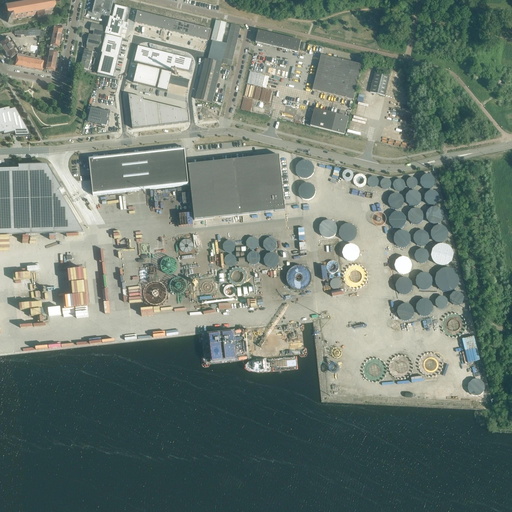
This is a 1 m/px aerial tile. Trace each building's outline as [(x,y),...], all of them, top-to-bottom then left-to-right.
[(52,1),(51,1),(50,0),(28,0),(29,0),(28,0),(28,1),(27,0),(24,0),(25,1),(24,1),(19,2),(18,2),(18,1),(15,1),(15,3),(14,3),(11,3),(9,4),(9,3),(8,4),(8,3),(7,3),(6,3),(5,3),(5,4),(4,5),(4,6),(5,6),(5,7),(5,8),(6,8),(2,9),(3,17),(7,17),(6,17),(7,22),(12,22),(12,20),(17,19),(18,19),(18,20),(21,19),(21,18),(22,18),(26,17),(27,17),(28,17),(28,18),(31,18),(31,16),(31,17),(32,16),(34,16),(34,18),(37,18),(39,18),(39,17),(49,16),(50,16),(50,15),(51,14),(51,13),(51,12),(51,11),(50,11),(52,10),(52,8),(53,8),(54,7),(54,6),(55,6),(55,5),(55,3),(54,3),(54,2),(53,1),(52,1)] [(96,0),(94,13),(109,17),(110,13),(111,14),(111,13),(110,12),(111,9),(113,10),(115,5),(114,4),(112,4),(113,0),(96,0)] [(107,27),(105,34),(121,38),(123,29),(127,30),(127,29),(126,29),(127,24),(128,25),(128,24),(127,24),(130,9),(128,8),(115,5),(112,17),(110,16),(107,27)] [(135,22),(140,24),(143,13),(137,12),(135,22)] [(226,23),(216,21),(211,40),(221,43),(226,23)] [(53,29),(52,33),(62,35),(62,34),(63,32),(62,32),(62,31),(62,29),(56,28),(57,24),(53,25),(52,27),(53,27),(53,29)] [(92,24),(90,31),(94,31),(93,35),(104,38),(106,27),(92,24)] [(231,24),(222,63),(231,66),(231,65),(241,27),(231,24)] [(206,29),(203,39),(208,41),(211,30),(206,28),(206,29)] [(301,41),(258,31),(255,43),(298,53),(301,41)] [(52,33),(51,40),(60,42),(61,40),(62,37),(61,37),(62,35),(52,33)] [(89,35),(86,45),(101,49),(104,38),(93,35),(89,35)] [(106,35),(101,53),(102,53),(102,54),(118,58),(123,39),(106,35)] [(1,41),(0,42),(0,44),(0,45),(0,46),(1,48),(2,48),(10,43),(6,37),(1,40),(2,41),(1,41)] [(10,43),(2,48),(3,50),(4,52),(5,52),(6,54),(13,49),(10,43)] [(138,47),(134,62),(148,66),(152,50),(138,47)] [(6,54),(6,55),(7,57),(8,57),(10,59),(17,54),(13,49),(6,54)] [(48,56),(57,58),(58,58),(58,55),(58,54),(57,54),(58,52),(52,51),(53,50),(49,49),(48,53),(49,53),(48,56)] [(83,56),(91,58),(93,51),(90,51),(89,50),(85,50),(84,52),(83,56)] [(152,50),(148,66),(162,69),(165,53),(152,50)] [(165,53),(162,69),(171,71),(172,68),(173,68),(176,56),(165,53)] [(102,54),(97,74),(114,78),(118,58),(102,54)] [(15,64),(15,65),(16,66),(21,67),(23,58),(23,57),(24,56),(18,55),(16,56),(16,57),(15,64)] [(362,65),(349,62),(343,60),(344,58),(342,58),(341,60),(321,55),(312,90),(328,94),(328,96),(329,96),(330,95),(354,100),(362,65)] [(21,67),(28,69),(35,70),(35,69),(37,58),(24,56),(23,57),(23,58),(21,67)] [(47,63),(56,65),(56,63),(57,63),(57,60),(57,58),(48,56),(47,63)] [(82,62),(90,64),(91,58),(83,56),(83,58),(82,62)] [(176,56),(173,68),(189,72),(192,60),(176,56)] [(204,62),(195,99),(212,103),(222,63),(208,60),(205,59),(204,62)] [(37,60),(35,69),(40,70),(42,70),(42,68),(42,66),(43,62),(37,60)] [(82,62),(80,68),(84,69),(85,69),(88,70),(90,64),(82,62)] [(364,62),(358,88),(377,93),(379,86),(384,67),(364,62)] [(138,64),(133,83),(156,89),(161,70),(138,64)] [(384,67),(379,86),(393,90),(397,70),(384,67)] [(397,70),(393,90),(406,93),(411,74),(397,70)] [(162,71),(157,88),(167,91),(169,84),(188,88),(187,88),(189,81),(190,80),(171,76),(172,73),(162,71)] [(358,88),(353,109),(372,113),(377,93),(358,88)] [(143,98),(128,95),(130,106),(144,104),(143,101),(144,101),(143,98)] [(144,101),(143,101),(144,104),(145,111),(145,118),(146,127),(161,126),(158,104),(144,101)] [(144,104),(130,106),(131,113),(145,111),(144,104)] [(166,106),(158,104),(161,126),(168,125),(166,106)] [(173,108),(166,106),(168,125),(175,124),(173,108)] [(8,108),(0,109),(0,121),(3,133),(2,133),(3,135),(13,132),(14,132),(9,110),(8,108)] [(91,108),(87,122),(107,127),(110,112),(91,108)] [(180,109),(173,108),(175,124),(182,123),(180,109)] [(14,132),(13,132),(14,136),(30,136),(14,109),(9,110),(14,132)] [(188,111),(180,109),(182,123),(189,122),(188,111)] [(345,134),(349,117),(335,114),(336,112),(333,111),(332,113),(315,109),(311,126),(345,134)] [(353,109),(346,135),(366,139),(372,113),(353,109)] [(145,111),(131,113),(131,120),(145,118),(145,111)] [(145,118),(131,120),(132,129),(146,127),(145,118)] [(189,185),(185,148),(139,153),(135,154),(89,159),(92,184),(93,191),(93,196),(189,185)] [(279,155),(188,165),(194,220),(285,211),(284,203),(279,155)] [(0,235),(84,233),(59,191),(62,189),(61,187),(61,188),(48,166),(48,165),(18,166),(17,166),(17,167),(18,167),(18,169),(0,169),(0,235)] [(421,187),(433,189),(435,176),(423,174),(421,187)] [(368,182),(375,187),(379,182),(372,176),(368,182)] [(401,191),(405,182),(397,178),(393,187),(401,191)] [(301,192),(302,203),(314,202),(313,190),(301,192)] [(426,203),(437,204),(439,192),(427,190),(426,203)] [(409,205),(420,204),(419,191),(407,192),(409,205)] [(404,204),(398,193),(387,198),(393,210),(404,204)] [(431,206),(426,221),(439,225),(444,211),(431,206)] [(410,209),(410,222),(422,222),(423,210),(410,209)] [(391,213),(391,227),(404,227),(404,212),(391,213)] [(325,239),(337,237),(332,213),(320,215),(325,239)] [(320,214),(313,215),(316,238),(323,237),(320,214)] [(446,241),(447,226),(434,225),(433,241),(446,241)] [(395,245),(406,247),(408,232),(397,230),(395,245)] [(416,244),(427,244),(427,231),(416,231),(416,244)] [(262,246),(272,252),(278,243),(268,236),(262,246)] [(247,238),(248,249),(258,248),(258,238),(247,238)] [(180,240),(180,254),(194,254),(194,240),(180,240)] [(140,244),(143,257),(155,254),(152,241),(140,244)] [(224,251),(234,252),(234,242),(224,241),(224,251)] [(454,247),(436,243),(432,262),(450,266),(454,247)] [(352,262),(362,266),(369,251),(359,246),(352,262)] [(425,263),(429,252),(418,249),(414,260),(425,263)] [(249,252),(249,264),(258,264),(258,252),(249,252)] [(275,269),(280,257),(269,252),(263,264),(275,269)] [(225,255),(225,266),(236,266),(236,255),(225,255)] [(401,262),(399,261),(397,270),(409,273),(411,262),(401,259),(401,262)] [(147,300),(154,305),(159,304),(165,302),(168,297),(168,288),(177,294),(183,294),(187,288),(187,284),(185,280),(180,276),(184,270),(181,260),(176,261),(172,262),(169,266),(169,270),(167,273),(166,274),(166,277),(164,280),(167,283),(166,283),(167,286),(160,281),(155,282),(150,284),(145,291),(145,295),(147,300)] [(326,270),(336,273),(338,263),(329,261),(326,270)] [(249,266),(248,276),(257,276),(258,267),(249,266)] [(288,280),(291,288),(303,289),(303,287),(310,284),(310,277),(306,266),(298,266),(288,270),(288,280)] [(453,293),(461,274),(442,266),(434,286),(453,293)] [(417,276),(420,289),(431,286),(428,273),(417,276)] [(340,278),(330,280),(331,289),(341,287),(340,278)] [(410,293),(411,279),(397,278),(397,293),(410,293)] [(237,288),(239,296),(248,294),(247,287),(243,287),(243,290),(244,293),(242,294),(241,287),(237,288)] [(461,291),(451,293),(453,305),(464,303),(461,291)] [(232,303),(231,293),(221,294),(222,305),(232,303)] [(447,297),(437,297),(437,307),(447,307),(447,297)] [(431,315),(431,299),(418,299),(418,316),(431,315)] [(44,303),(16,306),(18,319),(20,319),(21,328),(31,327),(31,325),(43,323),(42,310),(44,309),(44,303)] [(411,321),(415,306),(401,303),(397,318),(411,321)]
